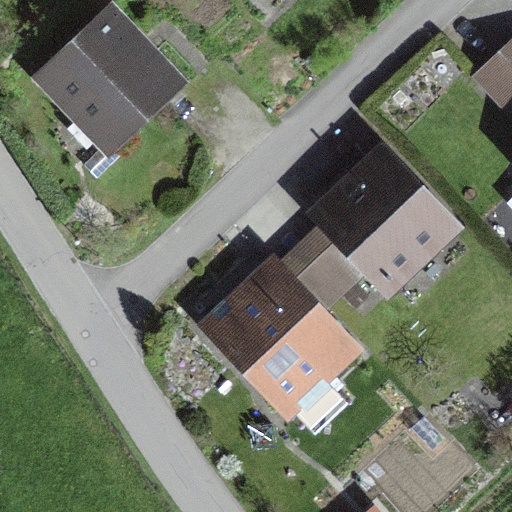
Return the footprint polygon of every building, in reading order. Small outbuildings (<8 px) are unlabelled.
[(32,70),(108,155),(186,86),(110,1),(32,70)] [(511,65),(481,97),(511,128),(511,65)] [(313,231),(394,312),(468,238),(387,157),(313,231)] [(206,344),(298,439),(372,368),(279,273),(206,344)] [(393,511),(376,493),(354,511),(393,511)]
